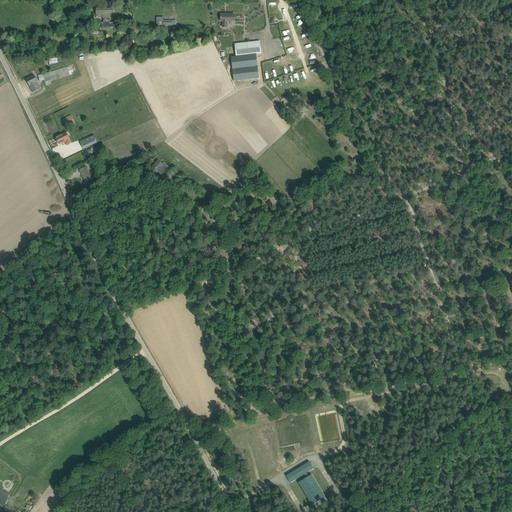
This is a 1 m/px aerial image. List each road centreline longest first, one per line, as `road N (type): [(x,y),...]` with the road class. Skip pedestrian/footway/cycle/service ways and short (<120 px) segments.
road 1 (unclassified): [(232,511),(114,292),(0,50)]
road 2 (track): [(146,350),(0,446)]
